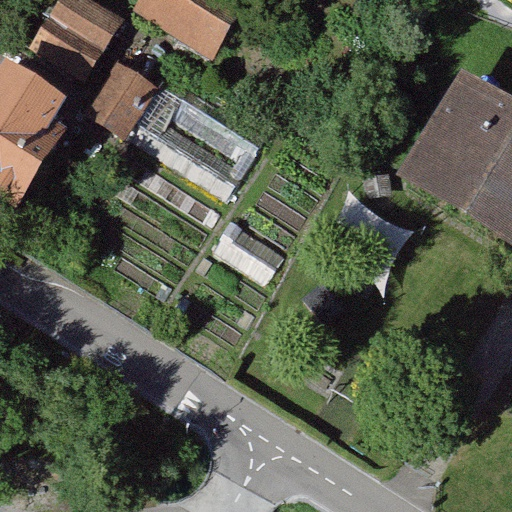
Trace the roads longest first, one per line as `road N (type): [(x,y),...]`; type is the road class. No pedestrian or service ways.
road 1 (residential): [(0,269),(236,421),(263,452)]
road 2 (residential): [(263,452),(307,467),(378,511)]
